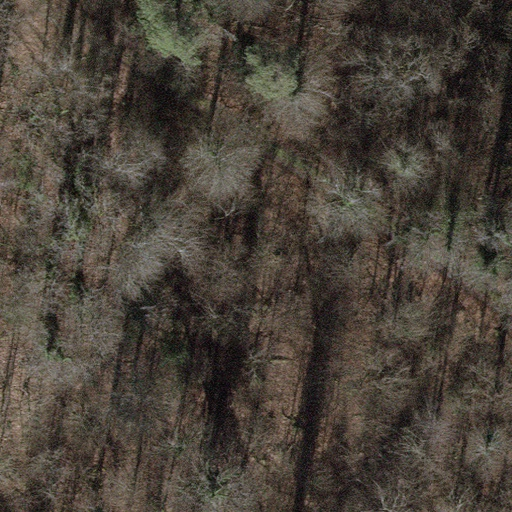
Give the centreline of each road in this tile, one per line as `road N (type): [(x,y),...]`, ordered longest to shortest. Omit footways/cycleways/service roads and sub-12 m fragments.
road 1 (track): [(36,0),(511,305)]
road 2 (track): [(44,4),(223,349),(260,511)]
